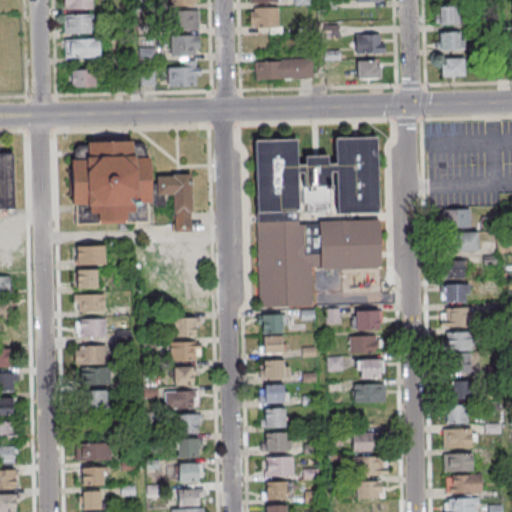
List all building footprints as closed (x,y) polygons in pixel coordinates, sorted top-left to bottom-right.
[(92,0),(63,0),(63,10),(92,10),(92,0)] [(458,6),(435,6),(435,23),(458,23),(458,6)] [(279,7),(249,7),(249,27),(270,27),(270,32),(279,32),(279,7)] [(173,30),(198,30),(198,11),(173,11),(173,30)] [(63,33),(91,33),(91,14),(63,14),(63,33)] [(463,32),(436,32),(436,50),(463,50),(463,32)] [(355,53),(383,53),(383,34),(355,34),(355,53)] [(170,55),(199,55),(199,36),(170,36),(170,55)] [(64,38),(64,57),(100,57),(100,38),(64,38)] [(464,76),(464,58),(440,58),(440,76),(464,76)] [(312,78),(312,59),(255,59),(255,79),(312,78)] [(168,67),(168,85),(199,85),(199,61),(183,61),(183,66),(168,67)] [(380,61),(356,61),(356,79),(380,79),(380,61)] [(70,87),(95,87),(95,69),(70,69),(70,87)] [(155,85),(155,72),(140,72),(140,85),(155,85)] [(257,307),(311,307),(311,269),(379,269),(379,221),(298,221),(298,188),(331,188),(332,213),(376,213),(376,137),(335,137),(335,163),(327,163),(327,156),(304,156),(304,164),(296,164),(296,139),(256,139),(257,307)] [(73,224),(149,222),(149,206),(166,206),(165,196),(172,196),(173,232),(191,231),(190,174),(150,174),(150,155),(133,155),(133,141),(71,142),(73,224)] [(0,210),(14,210),(13,151),(0,151),(0,210)] [(471,227),(471,209),(442,209),(442,227),(471,227)] [(477,232),(450,232),(450,249),(477,249),(477,232)] [(76,246),(76,265),(105,265),(105,246),(76,246)] [(463,260),(443,260),(443,278),(463,278),(463,260)] [(98,269),(75,269),(75,288),(98,288),(98,269)] [(0,276),(0,296),(10,296),(10,277),(0,276)] [(442,284),(442,303),(468,303),(468,284),(442,284)] [(73,294),(73,312),(105,312),(105,294),(73,294)] [(0,317),(12,318),(11,301),(0,301),(0,317)] [(447,308),(447,326),(472,326),(472,308),(447,308)] [(378,310),(353,310),(353,329),(378,329),(378,310)] [(259,314),(259,333),(282,333),(282,314),(259,314)] [(196,318),(170,318),(170,335),(196,335),(196,318)] [(75,337),(106,337),(106,319),(75,319),(75,337)] [(13,325),(0,324),(0,343),(13,343),(13,325)] [(474,349),(474,333),(446,334),(447,374),(471,373),(471,349),(474,349)] [(349,335),(349,353),(377,353),(377,335),(349,335)] [(282,355),(282,336),(261,336),(261,355),(282,355)] [(199,341),(169,341),(169,359),(199,359),(199,341)] [(74,346),(74,364),(106,364),(106,346),(74,346)] [(13,348),(0,348),(0,366),(13,367),(13,348)] [(326,356),(326,370),(342,370),(342,356),(326,356)] [(380,378),(380,359),(356,359),(356,378),(380,378)] [(260,360),(260,379),(287,379),(287,360),(260,360)] [(174,384),(194,384),(193,366),(173,366),(174,384)] [(81,369),(81,385),(109,385),(109,369),(81,369)] [(0,391),(13,391),(13,373),(0,373),(0,391)] [(474,400),(474,382),(449,382),(449,400),(474,400)] [(353,383),(353,402),(384,402),(384,383),(353,383)] [(287,403),(287,385),(259,385),(259,403),(287,403)] [(108,389),(79,389),(79,409),(108,409),(108,389)] [(164,408),(197,408),(197,390),(164,390),(164,408)] [(13,398),(0,397),(0,413),(13,414),(13,398)] [(466,406),(444,406),(444,424),(466,424),(466,406)] [(286,427),(286,409),(260,409),(260,427),(286,427)] [(176,414),(176,433),(199,433),(199,414),(176,414)] [(106,433),(106,419),(79,419),(79,433),(106,433)] [(0,421),(0,438),(16,439),(16,421),(0,421)] [(442,448),(474,448),(474,430),(442,430),(442,448)] [(262,433),(262,452),(288,452),(288,433),(262,433)] [(351,451),(383,451),(383,433),(351,433),(351,451)] [(197,437),(177,437),(177,456),(197,456),(197,437)] [(76,442),(76,460),(110,460),(110,442),(76,442)] [(0,445),(0,462),(14,463),(14,445),(0,445)] [(443,470),(471,470),(471,454),(443,454),(443,470)] [(262,458),(262,476),(293,476),(293,458),(262,458)] [(356,458),(356,475),(388,475),(388,458),(356,458)] [(201,481),(201,462),(177,462),(177,481),(201,481)] [(103,484),(103,466),(81,467),(81,484),(103,484)] [(0,468),(0,487),(16,488),(16,469),(0,468)] [(481,493),(481,475),(446,475),(446,493),(481,493)] [(356,499),(383,499),(383,482),(356,482),(356,499)] [(262,499),(287,499),(287,483),(262,483),(262,499)] [(202,505),(202,488),(177,488),(177,505),(202,505)] [(79,509),(101,509),(101,490),(79,490),(79,509)] [(16,493),(0,493),(0,511),(16,511),(16,493)] [(444,499),(443,511),(477,511),(477,499),(444,499)]
